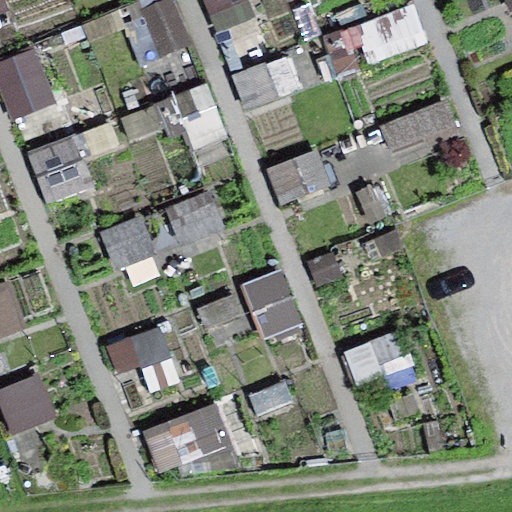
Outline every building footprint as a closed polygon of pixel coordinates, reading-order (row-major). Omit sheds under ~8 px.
[(4,0),(0,0),(0,19),(11,16),(4,0)] [(175,0),(171,0),(144,11),(159,49),(190,37),(175,0)] [(248,0),(201,0),(210,21),(250,4),(248,0)] [(371,67),(432,44),(417,5),(356,28),(371,67)] [(40,54),(0,68),(0,92),(12,126),(60,109),(40,54)] [(248,115),(279,103),(265,66),(235,77),(248,115)] [(193,152),(228,139),(209,85),(174,97),(193,152)] [(383,124),(394,158),(464,134),(452,100),(383,124)] [(49,206),(95,190),(77,140),(32,156),(49,206)] [(319,155),(270,173),(283,206),(332,187),(319,155)] [(212,195),(167,210),(180,247),(224,232),(212,195)] [(121,278),(160,260),(141,219),(102,237),(121,278)] [(334,258),(311,265),(320,290),(343,282),(334,258)] [(281,272),(244,286),(264,339),(301,325),(281,272)] [(9,289),(0,291),(0,341),(25,332),(9,289)] [(123,388),(178,375),(168,333),(113,346),(123,388)] [(0,401),(14,439),(58,423),(42,381),(0,396),(0,401)] [(146,436),(160,476),(232,449),(218,410),(146,436)]
